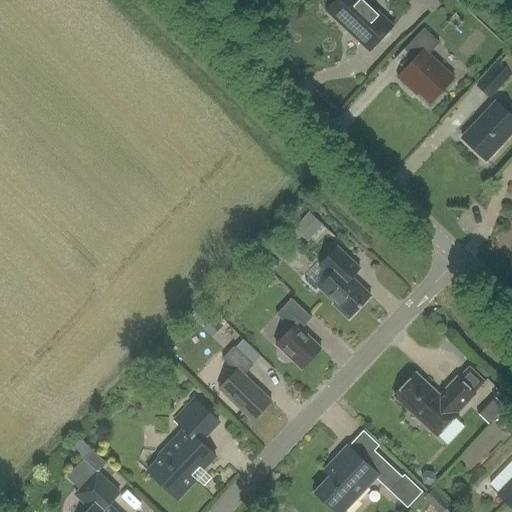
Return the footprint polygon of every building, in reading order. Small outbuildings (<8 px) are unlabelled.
[(366,58),(390,32),(356,0),(340,0),(324,18),(366,58)] [(418,0),(433,15),(448,0),(418,0)] [(428,110),(452,84),(427,61),(439,47),(423,31),(397,59),(407,68),(396,80),(428,110)] [(489,97),(511,72),(511,44),(505,52),(507,55),(477,86),(489,97)] [(484,168),(511,138),(511,129),(491,109),(458,143),(484,168)] [(309,242),(322,226),(309,214),(295,229),(309,242)] [(350,320),(372,297),(352,279),(360,269),(337,247),(319,266),(329,276),(319,286),(336,302),(334,305),(350,320)] [(300,371),(319,351),(299,331),(311,320),(291,300),(275,316),(289,330),(274,346),(300,371)] [(250,422),(269,401),(243,376),(252,367),(233,348),(221,361),(233,373),(216,391),(250,422)] [(416,374),(395,397),(437,436),(476,395),(474,394),(485,382),(469,367),(458,378),(457,378),(440,397),(416,374)] [(488,424),(504,407),(493,396),(477,413),(488,424)] [(191,476),(199,467),(203,471),(215,458),(200,443),(219,424),(195,400),(175,421),(184,430),(159,456),(161,458),(147,472),(178,501),(197,481),(191,476)] [(411,509),(425,496),(405,476),(402,478),(373,451),(364,461),(348,447),(325,471),(331,477),(315,493),(334,511),(344,511),(376,478),(408,509),(410,507),(411,509)] [(105,465),(91,452),(66,477),(79,490),(75,494),(90,508),(86,511),(114,511),(109,506),(120,494),(98,473),(105,465)] [(511,509),(511,480),(497,495),(511,509)] [(437,511),(443,511),(450,506),(434,490),(424,499),(437,511)]
